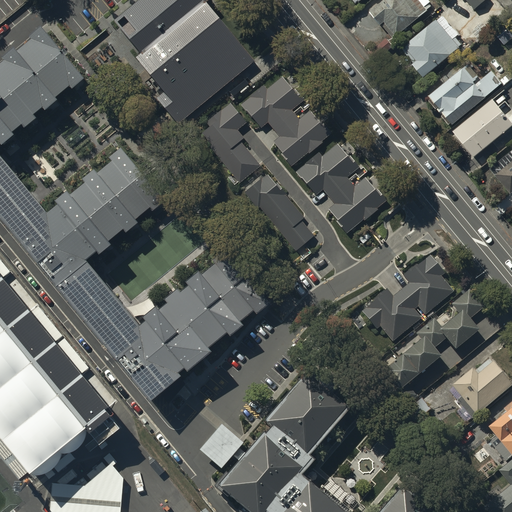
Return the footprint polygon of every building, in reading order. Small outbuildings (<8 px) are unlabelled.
[(131,0),(112,16),(139,48),(134,52),(165,89),(157,95),(178,120),(254,58),(206,0),(131,0)] [(376,0),(367,7),(378,20),(379,19),(390,32),(393,30),(394,31),(425,5),(424,4),(428,0),(376,0)] [(421,70),(457,40),(456,39),(459,37),(453,29),(450,32),(434,12),(402,39),(403,41),(400,43),(411,56),(410,57),(421,70)] [(493,32),(504,46),(511,39),(511,22),(509,19),(493,32)] [(83,72),(40,21),(0,51),(0,206),(150,392),(180,368),(178,365),(184,360),(186,363),(210,343),(208,341),(227,327),(229,330),(242,319),(241,317),(253,307),(257,310),(270,299),(222,246),(212,256),(215,259),(202,269),(197,264),(184,275),(187,279),(179,285),(176,283),(164,293),(167,297),(159,302),(154,297),(142,308),(145,312),(138,318),(86,251),(96,243),(99,246),(111,237),(108,234),(122,223),(125,226),(137,216),(136,214),(150,203),(153,207),(167,194),(120,143),(108,153),(111,156),(97,167),(94,163),(82,172),(84,176),(70,187),(66,182),(54,192),(57,196),(47,204),(0,146),(0,133),(2,135),(13,124),(21,117),(24,121),(35,111),(32,107),(42,100),(45,103),(56,92),(68,80),(71,83),(83,72)] [(392,43),(386,35),(368,49),(375,57),(392,43)] [(449,117),(450,118),(484,90),(500,76),(490,64),(479,73),(468,59),(464,62),(462,60),(427,89),(430,92),(428,94),(434,101),(435,100),(437,102),(436,103),(440,108),(439,109),(447,118),(449,117)] [(251,98),(241,106),(247,113),(248,112),(262,129),(269,123),(280,137),(274,142),(287,159),(286,160),(292,167),(309,153),(310,154),(324,143),(323,142),(330,136),(309,112),(300,119),(293,111),(302,104),(282,79),(268,90),(264,87),(251,98)] [(491,92),(451,124),(473,150),(511,118),(491,92)] [(64,93),(56,116),(71,122),(79,99),(64,93)] [(208,146),(230,172),(226,176),(233,184),(236,181),(237,182),(259,165),(238,139),(241,137),(235,129),(244,122),(228,103),(205,122),(209,126),(201,132),(210,144),(208,146)] [(81,114),(73,137),(87,142),(95,119),(81,114)] [(511,185),(511,143),(488,163),(509,188),(511,185)] [(320,154),(297,173),(302,179),(303,179),(317,196),(324,190),(335,204),(329,210),(341,224),(339,226),(346,234),(363,220),(365,221),(378,210),(377,209),(385,202),(365,178),(354,187),(347,178),(358,168),(338,145),(323,158),(320,154)] [(78,151),(65,162),(73,171),(86,160),(78,151)] [(260,177),(242,191),(255,207),(258,206),(293,250),(312,235),(299,220),(302,217),(267,173),(261,178),(260,177)] [(152,209),(144,234),(168,242),(177,218),(152,209)] [(176,233),(167,261),(190,268),(199,240),(176,233)] [(374,301),(362,311),(376,329),(380,326),(392,341),(421,318),(414,309),(418,306),(425,314),(453,291),(440,275),(444,272),(430,254),(417,264),(416,263),(402,275),(408,282),(393,294),(387,287),(373,299),(374,301)] [(122,429),(0,279),(0,443),(42,494),(122,429)] [(468,289),(450,304),(458,313),(462,310),(469,318),(483,306),(468,289)] [(462,310),(458,313),(442,326),(438,329),(446,338),(455,349),(478,329),(469,318),(462,310)] [(438,329),(442,326),(434,317),(415,333),(420,338),(424,335),(435,347),(446,338),(438,329)] [(441,355),(435,347),(424,335),(420,338),(382,371),(399,391),(441,355)] [(478,417),(511,389),(511,384),(491,360),(476,372),(474,369),(452,388),(462,400),(458,403),(473,420),(477,417),(478,417)] [(262,435),(217,489),(244,511),(438,511),(406,484),(382,511),(342,511),(302,477),(313,463),(309,459),(352,408),(310,372),(265,424),(272,430),(265,438),(262,435)] [(413,424),(430,411),(422,400),(404,414),(413,424)] [(511,404),(505,411),(508,415),(490,429),(498,439),(492,444),(507,463),(511,458),(511,404)] [(222,424),(199,450),(221,469),(243,443),(222,424)] [(448,470),(466,455),(455,442),(438,457),(448,470)] [(499,457),(488,467),(494,475),(506,465),(499,457)] [(511,511),(511,461),(499,472),(511,487),(485,508),(487,511),(511,511)] [(123,511),(126,482),(114,467),(86,490),(56,486),(52,511),(123,511)]
